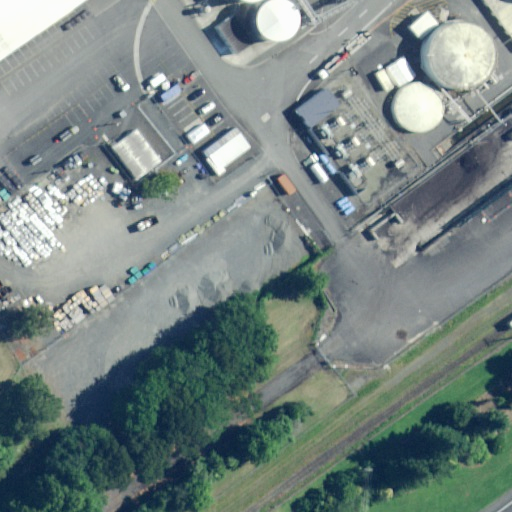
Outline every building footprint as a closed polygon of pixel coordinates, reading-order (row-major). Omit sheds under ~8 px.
[(0,0),(0,44),(66,1),(65,0),(0,0)] [(283,4),(277,0),(275,0),(260,0),(258,1),(255,3),(252,5),(250,8),(248,12),(247,15),(246,19),(246,23),(247,27),(248,30),(250,33),(253,36),(256,39),(259,40),(263,42),(266,42),(270,42),(274,41),(277,40),(281,38),(284,36),(286,33),(288,29),(289,26),(290,22),(290,18),(289,14),(287,11),(285,8),(283,5),(283,4)] [(511,4),(509,0),(481,0),(511,43),(511,4)] [(232,15),(214,27),(234,57),(252,45),(232,15)] [(430,79),(435,83),(439,86),(440,87),(446,89),(452,90),(458,90),(464,89),(469,87),(475,84),(480,81),(484,76),(487,71),(489,65),(490,59),(490,53),(489,47),(487,41),(484,36),(481,31),(476,27),(471,24),(465,22),(459,21),(453,21),(447,22),(442,23),(436,26),(431,30),(427,35),(424,40),(422,46),(421,52),(421,58),(422,64),(424,69),(427,75),(430,79)] [(393,118),(395,122),(397,124),(398,125),(401,128),(405,131),(409,133),(413,134),(417,134),(422,134),(426,132),(430,130),(434,128),(437,125),(439,121),(441,117),(442,113),(443,108),(442,104),(441,99),(439,95),(436,92),(433,89),(429,86),(425,84),(421,83),(417,83),(412,83),(408,85),(404,87),(400,89),(397,92),(395,96),(393,100),(392,105),(391,109),(392,113),(393,118)] [(336,107),(324,90),(295,111),(307,128),(336,107)]
